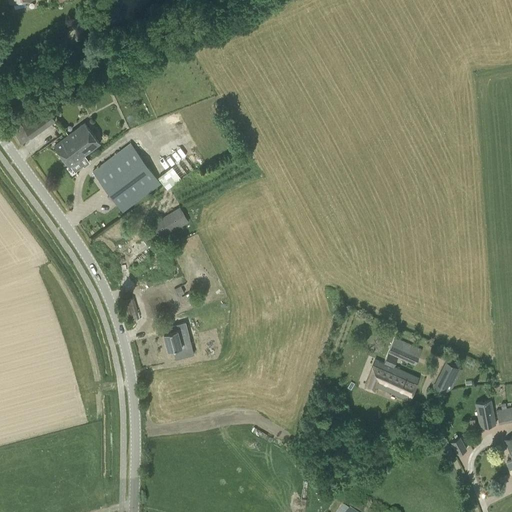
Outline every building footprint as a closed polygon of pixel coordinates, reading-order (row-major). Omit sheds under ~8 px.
[(124,67),(104,77),(107,82),(127,73),(124,67)] [(46,106),(27,119),(36,132),(55,119),(46,106)] [(54,145),(70,165),(100,143),(85,122),(54,145)] [(21,123),(12,129),(22,143),(31,137),(21,123)] [(93,171),(123,212),(161,184),(131,143),(93,171)] [(184,157),(158,177),(167,189),(194,169),(184,157)] [(139,231),(148,247),(189,222),(180,206),(139,231)] [(180,286),(174,289),(178,296),(184,293),(180,286)] [(133,298),(123,301),(129,321),(139,318),(133,298)] [(164,333),(168,350),(192,344),(189,335),(179,337),(177,330),(164,333)] [(418,376),(393,367),(397,357),(415,365),(422,349),(394,337),(384,363),(375,359),(365,385),(374,389),(376,385),(410,399),(418,376)] [(445,361),(432,387),(444,393),(445,392),(452,389),(462,369),(445,361)] [(475,402),(479,427),(496,424),(491,399),(475,402)] [(511,421),(511,406),(506,408),(505,402),(500,403),(502,409),(496,410),(499,424),(511,421)] [(460,437),(450,442),(457,454),(466,449),(460,437)] [(326,490),(316,493),(317,499),(328,497),(326,490)]
